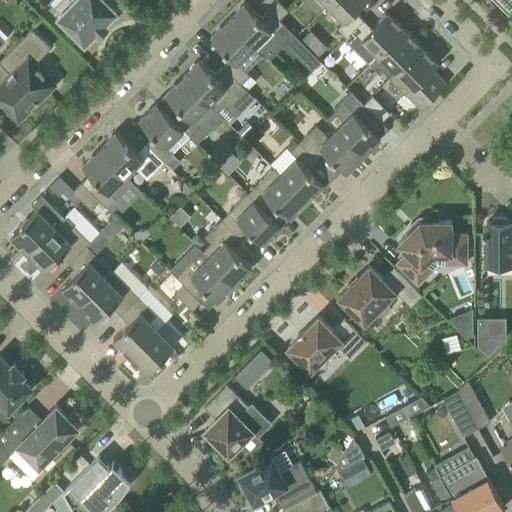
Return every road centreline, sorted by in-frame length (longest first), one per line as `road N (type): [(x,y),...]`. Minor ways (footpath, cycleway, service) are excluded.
road 1 (residential): [(139,422),(429,127)]
road 2 (residential): [(13,181),(201,0)]
road 3 (residential): [(139,422),(0,278)]
